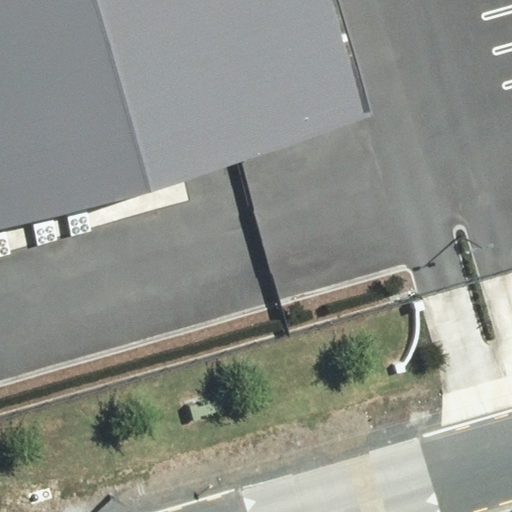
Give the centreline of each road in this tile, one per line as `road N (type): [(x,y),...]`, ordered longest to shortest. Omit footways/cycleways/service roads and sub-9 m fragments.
road 1 (unknown): [(0,294),(449,162)]
road 2 (tertiary): [(511,466),(345,511)]
